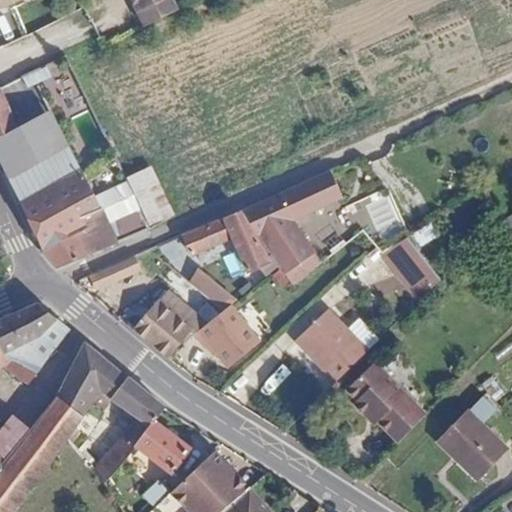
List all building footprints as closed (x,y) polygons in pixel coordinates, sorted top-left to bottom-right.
[(13,0),(0,0),(0,8),(14,2),(13,0)] [(129,0),(143,29),(179,10),(173,0),(129,0)] [(0,137),(19,130),(0,90),(0,89),(0,137)] [(19,130),(0,137),(0,158),(21,204),(83,171),(74,153),(52,112),(19,130)] [(147,169),(126,178),(128,184),(148,224),(169,213),(147,169)] [(241,209),(239,209),(242,215),(270,252),(279,265),(293,283),(321,260),(314,251),(294,218),(343,193),(341,192),(338,185),(328,169),(271,196),(241,209)] [(83,171),(21,204),(25,213),(43,254),(89,229),(85,220),(102,210),(97,199),(83,171)] [(44,254),(59,268),(151,230),(148,224),(128,184),(97,199),(102,210),(85,220),(89,229),(44,254)] [(237,209),(181,233),(190,251),(232,235),(247,267),(263,262),(269,272),(279,265),(270,252),(265,254),(242,215),(239,209),(237,209)] [(511,211),(495,221),(510,243),(511,241),(511,211)] [(435,218),(412,232),(420,245),(441,232),(435,218)] [(412,232),(385,248),(390,254),(421,298),(442,277),(420,245),(412,232)] [(383,246),(377,238),(366,248),(373,255),(383,246)] [(235,251),(223,256),(232,278),(244,273),(235,251)] [(89,273),(97,291),(144,272),(136,254),(89,273)] [(196,266),(187,279),(222,309),(230,303),(235,299),(196,266)] [(134,329),(165,355),(194,332),(205,322),(167,289),(134,329)] [(36,301),(0,316),(0,347),(3,352),(39,335),(45,341),(33,357),(40,364),(68,327),(36,301)] [(205,322),(194,332),(204,345),(209,341),(227,365),(260,341),(230,303),(222,309),(205,322)] [(294,341),(323,370),(354,340),(324,310),(294,341)] [(39,335),(3,352),(7,360),(12,358),(37,369),(40,364),(33,357),(45,341),(39,335)] [(92,346),(84,340),(56,393),(82,414),(99,388),(123,408),(134,418),(130,424),(122,436),(133,445),(135,443),(153,419),(164,405),(159,402),(92,346)] [(27,382),(37,369),(12,358),(7,360),(2,364),(27,382)] [(425,412),(372,361),(343,392),(351,400),(375,420),(397,440),(425,412)] [(511,439),(490,417),(503,403),(489,390),(476,404),(474,402),(442,437),(483,476),(511,445),(511,439)] [(82,414),(56,393),(54,397),(3,459),(1,458),(0,459),(0,511),(12,511),(41,474),(78,421),(82,414)] [(348,404),(370,426),(375,420),(351,400),(348,404)] [(134,418),(123,408),(119,415),(130,424),(134,418)] [(187,446),(153,419),(135,443),(169,469),(187,446)] [(104,482),(133,445),(122,436),(119,439),(90,466),(104,482)] [(187,511),(218,511),(247,486),(211,448),(168,491),(187,511)] [(152,506),(168,491),(157,478),(142,493),(152,506)] [(218,511),(270,511),(247,486),(218,511)]
